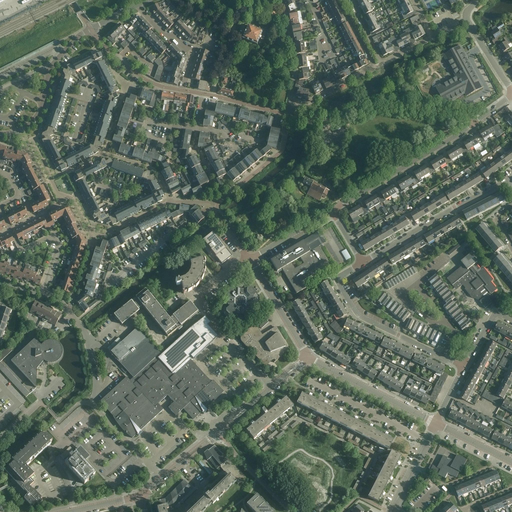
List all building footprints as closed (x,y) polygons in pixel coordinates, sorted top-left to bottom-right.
[(367,1),(359,5),(360,7),(360,6),(362,10),(371,5),(370,3),(368,4),(367,1)] [(334,2),(328,6),(330,12),(337,8),(334,2)] [(407,2),(398,7),(399,9),(401,8),(402,11),(410,7),(410,5),(409,5),(407,2)] [(295,3),(286,7),(288,12),(300,7),(299,5),(296,6),(295,3)] [(154,14),(153,15),(160,8),(158,4),(151,7),(152,10),(151,11),(152,13),(153,12),(154,14)] [(371,5),(362,10),(364,13),(363,13),(364,15),(366,14),(372,11),(371,8),(372,7),(371,5)] [(410,7),(402,11),(404,14),(401,15),(404,20),(412,16),(410,13),(412,12),(411,9),(411,8),(410,7)] [(160,8),(153,15),(154,16),(155,16),(158,18),(166,10),(164,8),(162,10),(160,8)] [(337,8),(330,12),(333,17),(340,14),(337,8)] [(166,10),(158,18),(160,20),(159,21),(160,22),(167,16),(165,13),(167,11),(166,10)] [(291,26),(299,24),(297,19),(298,19),(296,12),(288,14),(290,20),(291,26)] [(340,14),(333,17),(338,26),(345,23),(343,20),(344,20),(340,14)] [(365,20),(367,23),(376,18),(375,16),(373,17),(372,14),(366,17),(365,17),(364,18),(365,20)] [(132,25),(134,23),(139,19),(135,15),(129,22),(132,25)] [(167,16),(160,22),(161,24),(162,23),(165,25),(173,17),(172,16),(169,18),(167,16)] [(134,23),(138,27),(144,21),(141,17),(139,19),(134,23)] [(173,17),(165,25),(167,28),(166,29),(167,30),(174,23),(172,21),(175,19),(173,17)] [(376,18),(367,23),(368,26),(369,28),(377,24),(375,21),(377,20),(376,18)] [(175,27),(177,30),(186,22),(184,20),(182,22),(180,20),(173,27),(174,28),(175,27)] [(188,20),(186,22),(177,30),(179,32),(178,33),(180,34),(187,28),(185,25),(189,21),(188,20)] [(144,21),(138,27),(141,31),(148,24),(144,21)] [(502,22),(496,26),(492,29),(494,32),(491,33),(495,39),(492,41),(494,45),(501,41),(499,37),(502,35),(498,29),(504,26),(502,22)] [(338,27),(341,32),(349,28),(347,23),(338,27)] [(119,24),(115,28),(122,34),(125,31),(119,24)] [(148,24),(141,31),(145,34),(150,30),(152,28),(148,24)] [(377,24),(369,28),(370,29),(369,30),(371,33),(374,32),(375,34),(383,30),(381,25),(378,27),(377,24)] [(187,28),(180,34),(181,36),(182,35),(184,38),(190,31),(191,31),(192,29),(194,26),(193,25),(191,27),(191,28),(189,26),(187,28)] [(242,38),(244,39),(257,44),(262,31),(260,31),(260,30),(257,29),(248,25),(242,38)] [(420,26),(414,29),(419,38),(424,35),(420,26)] [(115,28),(112,31),(118,38),(122,34),(115,28)] [(349,28),(341,32),(343,37),(351,32),(349,28)] [(408,28),(405,30),(410,38),(412,37),(414,40),(419,38),(414,29),(410,31),(408,28)] [(145,34),(143,36),(147,40),(153,34),(150,30),(145,34)] [(404,35),(399,37),(404,45),(408,43),(407,40),(410,38),(405,30),(402,32),(404,35)] [(108,35),(109,36),(114,41),(118,38),(112,31),(108,35)] [(190,31),(184,38),(186,39),(185,40),(186,41),(187,40),(187,41),(191,42),(194,33),(192,33),(191,31),(190,31)] [(300,31),(293,32),(294,39),(295,42),(302,40),(301,37),(302,37),(300,31)] [(199,35),(196,43),(198,44),(198,43),(201,44),(205,32),(203,32),(202,35),(199,34),(198,35),(199,35)] [(351,32),(343,37),(345,41),(354,37),(351,32)] [(153,34),(147,40),(150,43),(157,37),(153,34)] [(109,36),(105,40),(112,47),(116,43),(114,41),(109,36)] [(393,36),(390,38),(394,46),(397,45),(399,48),(404,45),(399,37),(395,39),(393,36)] [(157,37),(150,43),(154,47),(161,41),(157,37)] [(354,37),(345,41),(348,46),(356,41),(354,37)] [(507,50),(510,48),(511,46),(511,45),(507,37),(504,39),(505,42),(499,46),(501,49),(498,51),(502,57),(508,53),(507,50)] [(389,42),(384,45),(388,53),(389,53),(388,53),(393,50),(392,48),(394,46),(390,38),(387,39),(389,42)] [(161,41),(154,47),(157,51),(164,45),(161,41)] [(356,41),(348,46),(350,50),(358,46),(356,41)] [(172,44),(168,48),(164,52),(168,56),(170,54),(176,48),(172,44)] [(164,52),(168,48),(164,45),(157,51),(161,55),(164,52)] [(388,53),(384,45),(379,47),(383,56),(388,53)] [(358,46),(350,50),(352,55),(356,53),(361,51),(358,46)] [(442,83),(436,86),(437,88),(436,88),(440,95),(445,104),(452,99),(465,93),(467,96),(476,91),(479,89),(482,87),(460,46),(444,55),(445,55),(443,56),(446,61),(448,60),(457,77),(442,85),(442,83)] [(170,54),(168,56),(169,57),(171,55),(174,58),(176,56),(176,55),(180,52),(176,48),(170,54)] [(88,55),(92,63),(96,65),(104,61),(102,58),(104,57),(101,53),(98,54),(97,55),(96,55),(97,54),(95,50),(90,53),(91,54),(88,55)] [(356,53),(360,62),(361,62),(366,60),(361,51),(356,53)] [(176,55),(176,56),(180,59),(179,64),(183,65),(186,58),(180,52),(176,55)] [(297,57),(298,63),(306,62),(305,56),(307,56),(307,53),(305,53),(300,54),(300,57),(297,57)] [(511,66),(511,53),(502,58),(504,62),(508,59),(511,66)] [(198,56),(197,59),(209,63),(212,64),(213,62),(206,60),(207,57),(198,54),(197,56),(198,56)] [(360,62),(356,64),(359,69),(368,65),(366,60),(361,62),(360,62)] [(175,62),(173,68),(182,70),(183,65),(179,64),(175,62)] [(306,62),(298,63),(298,68),(302,68),(302,71),(309,70),(309,67),(307,67),(306,62)] [(98,68),(100,72),(108,68),(106,64),(98,68)] [(195,66),(194,69),(205,73),(206,71),(203,70),(204,67),(195,64),(194,65),(195,66)] [(356,64),(347,69),(349,74),(350,74),(359,69),(356,64)] [(346,66),(341,69),(345,77),(350,75),(350,74),(349,74),(347,69),(346,66)] [(100,72),(102,76),(110,72),(108,68),(100,72)] [(62,74),(73,78),(76,71),(68,69),(67,70),(64,69),(62,74)] [(341,69),(336,71),(341,79),(345,77),(341,69)] [(309,70),(302,71),(303,74),(298,75),(299,80),(307,79),(307,74),(310,73),(309,70)] [(336,71),(332,73),(336,82),(341,79),(336,71)] [(329,78),(327,79),(331,87),(336,84),(329,72),(327,73),(329,78)] [(201,76),(191,73),(191,75),(192,75),(191,79),(198,81),(202,82),(203,80),(200,79),(201,76)] [(104,80),(106,84),(114,80),(112,76),(104,80)] [(178,81),(170,78),(168,83),(177,86),(178,81)] [(70,87),(72,83),(69,82),(60,79),(59,84),(70,87)] [(321,80),(318,81),(321,88),(324,86),(326,89),(331,87),(327,79),(322,82),(321,80)] [(198,81),(197,86),(195,86),(194,89),(202,90),(203,82),(202,82),(198,81)] [(313,84),(314,86),(311,87),(315,95),(320,92),(319,89),(321,88),(318,81),(313,84)] [(70,87),(59,84),(58,86),(58,87),(60,88),(59,91),(64,92),(65,90),(69,91),(70,87)] [(117,94),(116,92),(119,90),(116,85),(108,88),(110,92),(107,93),(108,96),(115,93),(116,94),(117,94)] [(296,97),(302,98),(303,89),(300,89),(301,87),(295,86),(294,93),(297,93),(296,97)] [(219,88),(217,93),(233,97),(234,92),(219,88)] [(303,89),(302,98),(302,99),(302,100),(304,100),(305,99),(307,99),(308,96),(311,96),(312,89),(306,88),(306,90),(303,89)] [(64,92),(59,91),(58,93),(57,93),(56,93),(55,96),(66,100),(67,96),(63,95),(64,92)] [(165,111),(166,105),(168,92),(162,91),(161,96),(158,96),(157,104),(160,104),(160,102),(161,100),(164,100),(162,111),(165,111)] [(149,92),(146,101),(150,102),(149,106),(153,107),(155,100),(156,95),(154,94),(154,93),(149,92)] [(65,104),(66,100),(55,96),(53,100),(65,104)] [(185,107),(185,111),(187,111),(187,107),(188,107),(189,104),(192,105),(192,107),(195,108),(196,102),(193,101),(194,97),(188,96),(186,104),(185,107)] [(65,104),(53,100),(52,105),(63,109),(65,104)] [(103,105),(114,109),(116,105),(108,102),(104,101),(103,105)] [(121,108),(119,115),(121,115),(120,118),(129,121),(132,110),(123,107),(123,109),(121,108)] [(49,113),(60,117),(62,113),(50,109),(49,113)] [(241,109),(241,110),(238,119),(247,121),(249,112),(247,112),(247,110),(241,109)] [(100,114),(111,118),(112,117),(112,115),(112,114),(109,113),(109,112),(102,110),(100,114)] [(49,113),(48,116),(48,118),(59,121),(60,117),(49,113)] [(111,118),(100,114),(99,118),(110,122),(111,118)] [(268,117),(266,126),(271,128),(271,126),(274,127),(274,124),(272,124),(273,119),(268,117)] [(110,122),(99,118),(97,123),(109,126),(110,122)] [(46,122),(45,126),(53,129),(56,130),(58,126),(46,122)] [(97,123),(96,127),(107,131),(109,126),(97,123)] [(491,125),(485,129),(489,136),(492,134),(493,136),(494,135),(496,138),(500,136),(498,132),(495,126),(492,128),(491,125)] [(497,125),(495,126),(498,132),(500,136),(504,132),(502,129),(501,130),(497,125)] [(94,131),(106,135),(107,131),(96,127),(94,131)] [(482,136),(479,138),(482,143),(485,141),(484,140),(487,138),(486,137),(489,136),(485,129),(479,132),(482,136)] [(43,130),(41,136),(44,137),(45,139),(52,135),(52,133),(43,130)] [(93,135),(96,137),(104,139),(106,135),(94,131),(93,135)] [(52,135),(45,139),(42,140),(44,145),(52,141),(51,139),(54,137),(52,135)] [(475,137),(469,140),(473,147),(479,144),(479,145),(482,143),(479,138),(476,139),(475,137)] [(465,146),(463,147),(467,155),(471,152),(470,149),(473,147),(469,140),(464,143),(465,146)] [(54,145),(52,141),(44,145),(46,149),(54,145)] [(203,143),(198,142),(197,147),(202,148),(205,153),(213,148),(211,144),(207,146),(206,144),(203,143)] [(257,150),(253,153),(259,160),(270,151),(271,148),(276,149),(277,144),(267,142),(266,147),(259,153),(257,150)] [(118,153),(123,155),(126,146),(121,144),(118,153)] [(48,154),(56,150),(54,145),(46,149),(48,154)] [(98,148),(90,145),(89,147),(93,155),(98,152),(97,150),(98,148)] [(79,152),(81,157),(83,156),(85,159),(89,157),(85,149),(84,146),(79,149),(80,151),(79,152)] [(126,146),(123,155),(128,156),(131,147),(126,146)] [(131,147),(128,156),(132,158),(132,159),(133,159),(136,149),(131,147)] [(458,147),(453,150),(457,157),(462,154),(463,155),(466,153),(467,155),(463,147),(460,149),(458,147)] [(213,148),(205,153),(207,157),(215,153),(213,148)] [(136,149),(133,159),(138,161),(138,160),(141,160),(144,151),(142,151),(136,149)] [(4,156),(3,156),(2,158),(9,160),(11,152),(6,150),(5,150),(4,156)] [(58,154),(56,150),(48,154),(51,158),(58,154)] [(77,153),(76,150),(71,152),(77,163),(81,161),(79,158),(81,157),(79,152),(77,153)] [(183,163),(184,160),(187,160),(191,158),(190,156),(187,156),(188,151),(183,150),(182,159),(179,159),(177,159),(176,162),(179,163),(179,162),(183,163)] [(449,156),(446,157),(449,163),(452,161),(451,160),(457,157),(453,150),(447,153),(449,156)] [(11,152),(9,160),(15,162),(16,160),(17,154),(11,152)] [(16,160),(21,162),(23,167),(29,164),(31,163),(27,155),(18,152),(17,154),(16,160)] [(71,152),(67,155),(69,158),(69,157),(73,165),(77,163),(71,152)] [(154,153),(153,155),(152,160),(160,163),(164,158),(156,156),(157,154),(154,153)] [(215,153),(207,157),(209,161),(218,157),(215,153)] [(253,153),(249,156),(255,163),(259,160),(253,153)] [(507,153),(502,157),(507,164),(511,160),(507,153)] [(58,154),(51,158),(53,162),(61,158),(60,158),(58,154)] [(187,160),(190,167),(191,169),(199,164),(198,162),(200,162),(197,156),(195,156),(191,158),(187,160)] [(249,156),(245,159),(251,166),(255,163),(249,156)] [(442,156),(436,160),(441,167),(446,164),(447,165),(449,163),(446,157),(443,159),(442,156)] [(218,157),(209,161),(211,166),(220,161),(218,157)] [(502,157),(497,161),(502,167),(507,164),(502,157)] [(65,159),(61,158),(53,162),(54,165),(53,166),(55,170),(60,168),(62,172),(66,170),(66,169),(69,167),(65,159)] [(106,162),(104,158),(99,161),(103,168),(105,167),(107,170),(109,169),(106,162)] [(170,168),(164,158),(160,163),(165,171),(170,168)] [(245,159),(242,162),(248,169),(251,166),(245,159)] [(432,166),(430,167),(433,174),(436,172),(435,170),(441,167),(436,160),(430,163),(432,166)] [(99,161),(95,163),(99,171),(103,168),(99,161)] [(224,170),(220,161),(211,166),(213,168),(211,169),(214,174),(215,174),(224,170)] [(497,161),(492,164),(497,171),(502,167),(497,161)] [(242,162),(238,165),(244,172),(248,169),(242,162)] [(94,173),(99,171),(95,163),(90,165),(91,168),(90,169),(92,174),(94,173)] [(23,167),(22,168),(25,174),(32,170),(29,164),(23,167)] [(191,169),(193,173),(202,169),(199,164),(191,169)] [(492,164),(486,168),(491,175),(497,171),(492,164)] [(238,165),(234,168),(240,175),(244,172),(238,165)] [(425,166),(420,170),(424,177),(429,173),(430,175),(433,173),(433,174),(430,167),(427,169),(425,166)] [(92,174),(90,169),(88,170),(87,167),(82,169),(86,177),(91,175),(90,175),(92,174)] [(174,177),(173,175),(170,168),(165,171),(161,173),(160,174),(163,180),(164,179),(165,181),(168,180),(170,179),(174,177)] [(234,168),(230,171),(236,178),(240,175),(234,168)] [(486,179),(491,175),(486,168),(481,172),(480,170),(477,172),(478,174),(479,173),(481,177),(484,176),(486,179)] [(82,169),(79,171),(79,170),(74,172),(76,176),(72,178),(74,183),(75,182),(77,185),(85,181),(86,177),(82,169)] [(202,169),(193,173),(195,178),(204,173),(202,169)] [(32,170),(25,174),(27,179),(35,176),(32,170)] [(144,170),(141,178),(144,179),(143,182),(146,183),(149,175),(150,172),(144,170)] [(215,174),(218,179),(226,174),(224,170),(215,174)] [(415,176),(413,177),(417,184),(423,181),(422,179),(425,178),(424,177),(420,170),(414,173),(415,176)] [(236,178),(230,171),(226,174),(232,182),(236,178)] [(477,184),(473,177),(469,171),(466,172),(470,178),(470,177),(470,178),(467,180),(472,187),(477,184)] [(204,173),(195,178),(198,182),(206,178),(204,173)] [(483,181),(481,177),(479,173),(478,174),(473,177),(477,184),(483,181)] [(149,175),(146,183),(148,184),(155,180),(153,175),(151,176),(149,175)] [(35,176),(27,179),(30,185),(38,181),(35,176)] [(409,176),(403,180),(408,187),(408,188),(411,186),(412,187),(417,184),(413,177),(410,179),(409,176)] [(174,177),(170,179),(168,180),(165,181),(167,186),(176,182),(174,177)] [(206,178),(198,182),(200,186),(208,182),(206,178)] [(325,198),(329,190),(305,178),(304,179),(304,178),(303,179),(304,180),(302,183),(310,187),(306,194),(319,201),(321,196),(325,198)] [(157,184),(155,180),(148,184),(150,188),(157,184)] [(407,186),(403,180),(398,183),(399,185),(396,187),(400,192),(400,193),(405,190),(408,188),(408,187),(407,186)] [(467,180),(462,183),(466,191),(472,187),(467,180)] [(38,181),(30,185),(33,191),(35,190),(35,189),(40,187),(38,181)] [(77,185),(79,189),(87,185),(85,181),(77,185)] [(176,182),(167,186),(170,190),(178,186),(176,182)] [(462,183),(456,187),(461,194),(466,191),(462,183)] [(160,188),(157,184),(150,188),(152,192),(160,188)] [(40,200),(46,202),(50,200),(43,185),(40,187),(35,189),(35,190),(40,200)] [(170,190),(172,195),(180,190),(178,186),(170,190)] [(392,186),(387,189),(391,196),(396,193),(397,194),(400,192),(396,187),(394,189),(392,186)] [(456,187),(451,190),(455,197),(461,194),(456,187)] [(154,204),(162,200),(160,197),(163,196),(160,188),(152,192),(150,196),(154,204)] [(383,195),(380,197),(383,202),(386,201),(385,200),(391,196),(387,189),(381,193),(383,195)] [(455,197),(451,190),(445,193),(450,201),(455,197)] [(467,220),(505,200),(501,192),(463,212),(463,213),(464,214),(467,220)] [(444,194),(438,198),(442,205),(448,202),(444,194)] [(151,206),(147,198),(145,195),(141,198),(146,208),(151,206)] [(376,196),(370,199),(374,206),(380,203),(381,204),(383,202),(380,197),(377,199),(376,196)] [(141,207),(143,210),(146,208),(141,198),(137,200),(141,207)] [(438,198),(433,201),(437,208),(442,205),(438,198)] [(366,205),(363,207),(367,212),(369,211),(369,210),(374,206),(370,199),(365,203),(366,205)] [(30,205),(31,208),(34,213),(48,205),(46,202),(40,200),(31,204),(30,201),(28,202),(30,205)] [(136,200),(133,202),(138,212),(141,211),(140,207),(141,207),(137,200),(136,200)] [(433,201),(427,204),(431,212),(437,208),(433,201)] [(134,214),(138,212),(133,202),(129,204),(134,214)] [(125,206),(130,216),(134,214),(129,204),(125,206)] [(427,204),(422,208),(426,215),(431,212),(427,204)] [(21,209),(18,211),(22,218),(28,215),(26,211),(25,211),(24,208),(22,205),(20,206),(21,209)] [(91,214),(99,210),(97,205),(89,209),(91,214)] [(125,206),(121,208),(126,218),(130,216),(125,206)] [(195,206),(191,210),(188,213),(191,217),(199,210),(195,206)] [(359,206),(354,209),(358,216),(361,214),(362,217),(368,214),(367,212),(363,207),(361,208),(359,206)] [(51,218),(52,221),(52,222),(53,222),(63,216),(65,210),(63,207),(55,211),(53,212),(49,214),(51,218)] [(122,221),(126,218),(121,208),(117,210),(118,213),(122,221)] [(422,208),(416,211),(420,218),(426,215),(422,208)] [(13,209),(11,211),(16,221),(22,218),(18,211),(15,212),(13,209)] [(65,220),(68,226),(68,227),(74,224),(76,223),(69,209),(65,210),(63,216),(65,220)] [(167,220),(171,218),(170,215),(167,209),(163,211),(167,220)] [(358,216),(354,209),(348,213),(352,220),(358,216)] [(94,219),(98,217),(105,214),(103,211),(101,213),(99,210),(91,214),(94,219)] [(193,218),(194,220),(198,224),(205,218),(200,212),(199,210),(191,217),(193,218)] [(9,212),(10,215),(7,217),(11,224),(16,221),(11,211),(9,212)] [(159,213),(163,222),(167,220),(163,211),(159,213)] [(170,215),(171,218),(172,220),(183,215),(183,212),(179,211),(170,215)] [(415,222),(420,218),(416,211),(410,214),(409,213),(407,214),(410,220),(413,218),(415,222)] [(107,215),(111,221),(113,225),(118,223),(114,215),(111,216),(110,213),(107,215)] [(118,223),(122,221),(118,213),(114,215),(118,223)] [(159,213),(155,215),(154,215),(159,224),(163,222),(159,213)] [(103,224),(105,215),(105,214),(98,217),(99,219),(98,219),(97,222),(103,224)] [(404,228),(409,225),(407,221),(410,220),(407,214),(404,216),(405,218),(399,221),(404,228)] [(150,218),(154,226),(159,224),(154,215),(150,218)] [(457,216),(451,220),(456,227),(462,224),(457,216)] [(48,228),(46,224),(45,221),(43,217),(37,220),(41,227),(44,226),(45,229),(48,228)] [(150,218),(147,219),(146,220),(150,228),(154,226),(150,218)] [(137,224),(141,233),(142,232),(150,228),(146,220),(145,220),(145,219),(139,222),(139,223),(138,224),(137,224)] [(37,220),(31,223),(37,233),(39,232),(38,229),(41,227),(37,220)] [(451,220),(446,223),(450,230),(456,227),(451,220)] [(399,221),(394,224),(398,232),(404,228),(399,221)] [(31,223),(26,226),(30,233),(33,232),(34,234),(37,233),(31,223)] [(446,223),(441,226),(445,234),(450,230),(446,223)] [(74,224),(68,227),(68,226),(66,227),(72,239),(74,238),(79,235),(74,224)] [(137,235),(141,233),(137,224),(132,227),(137,235)] [(394,224),(388,228),(393,235),(398,232),(394,224)] [(502,247),(483,224),(476,230),(495,253),(502,247)] [(26,226),(20,228),(25,239),(28,238),(26,235),(30,233),(26,226)] [(441,226),(435,230),(440,237),(445,234),(441,226)] [(132,237),(137,235),(132,227),(128,229),(132,237)] [(25,239),(20,228),(14,231),(18,239),(21,237),(23,240),(25,239)] [(388,228),(383,231),(387,238),(393,235),(388,228)] [(128,239),(132,237),(128,229),(124,231),(128,239)] [(435,230),(430,233),(434,240),(440,237),(435,230)] [(121,235),(124,241),(128,239),(124,231),(119,233),(121,235)] [(383,231),(377,234),(382,241),(387,238),(383,231)] [(207,236),(204,238),(205,238),(202,240),(215,255),(215,256),(220,262),(222,264),(223,262),(224,262),(230,257),(232,256),(226,249),(227,249),(223,245),(218,238),(213,232),(211,233),(210,233),(208,235),(207,236)] [(324,244),(325,243),(322,238),(321,239),(317,232),(303,241),(284,252),(277,256),(270,260),(277,271),(283,268),(285,270),(283,271),(296,293),(306,287),(302,281),(330,265),(325,256),(319,246),(323,243),(324,244)] [(428,244),(434,240),(430,233),(424,236),(426,240),(428,244)] [(10,234),(4,237),(9,247),(12,246),(10,243),(14,241),(10,234)] [(83,251),(86,242),(82,234),(79,235),(74,238),(77,243),(75,248),(83,251)] [(377,234),(372,237),(376,245),(382,241),(377,234)] [(121,235),(116,238),(121,246),(125,244),(124,241),(121,235)] [(4,237),(0,238),(0,239),(3,246),(5,245),(7,248),(9,247),(4,237)] [(372,237),(366,241),(371,248),(376,245),(372,237)] [(116,238),(112,240),(116,248),(121,246),(116,238)] [(428,244),(426,240),(423,241),(421,238),(416,241),(420,249),(426,245),(427,247),(429,245),(428,244)] [(105,251),(106,247),(108,247),(110,246),(108,242),(103,240),(100,249),(105,251)] [(112,251),(116,248),(112,240),(108,242),(110,246),(112,251)] [(371,248),(366,241),(361,244),(365,251),(371,248)] [(416,241),(410,245),(414,252),(420,249),(416,241)] [(410,245),(405,248),(409,255),(414,252),(410,245)] [(73,253),(73,254),(81,257),(83,251),(75,248),(73,253)] [(102,259),(103,256),(105,251),(100,249),(96,248),(94,248),(92,254),(94,254),(93,256),(93,257),(102,260),(102,259)] [(405,248),(399,251),(404,258),(409,255),(405,248)] [(351,258),(346,249),(341,252),(346,260),(351,258)] [(399,251),(394,254),(398,262),(404,258),(399,251)] [(73,254),(71,260),(79,263),(81,257),(73,254)] [(398,262),(394,254),(392,255),(388,258),(390,261),(388,263),(390,267),(391,268),(394,267),(393,265),(398,262)] [(493,280),(483,268),(481,270),(475,263),(477,262),(471,254),(461,261),(464,265),(447,279),(454,287),(456,286),(458,289),(463,285),(466,288),(465,289),(472,298),(478,300),(485,309),(492,303),(488,298),(492,295),(491,294),(497,289),(491,282),(493,280)] [(511,269),(500,255),(493,261),(511,282),(511,269)] [(390,267),(388,263),(385,259),(380,263),(385,270),(390,267)] [(71,260),(69,266),(77,269),(79,263),(71,260)] [(188,288),(189,289),(191,288),(194,286),(197,283),(199,279),(201,276),(202,272),(203,268),(202,263),(202,260),(191,264),(192,267),(191,272),(189,276),(185,279),(181,281),(180,280),(178,280),(175,281),(176,285),(180,285),(179,285),(182,284),(183,290),(188,288)] [(7,262),(3,273),(9,275),(12,267),(8,266),(9,263),(7,262)] [(380,263),(375,267),(379,274),(385,270),(380,263)] [(12,267),(9,275),(15,277),(19,266),(16,265),(15,268),(12,267)] [(23,271),(24,271),(22,277),(33,281),(34,281),(36,275),(37,273),(33,272),(33,271),(28,269),(29,266),(26,265),(23,271)] [(19,266),(15,277),(21,279),(22,277),(24,271),(23,271),(20,270),(21,267),(19,266)] [(65,269),(64,271),(75,275),(77,269),(69,266),(68,270),(65,269)] [(375,267),(369,270),(374,277),(379,274),(375,267)] [(369,270),(364,274),(369,281),(374,277),(369,270)] [(75,275),(64,271),(63,274),(66,275),(65,278),(73,281),(75,275)] [(364,274),(359,277),(363,284),(369,281),(364,274)] [(34,281),(33,281),(33,283),(39,285),(42,277),(36,275),(34,281)] [(427,281),(431,285),(439,279),(436,275),(427,281)] [(363,284),(359,277),(353,281),(358,288),(363,284)] [(61,281),(60,283),(71,287),(73,281),(65,278),(64,282),(61,281)] [(439,279),(431,285),(434,289),(442,282),(439,279)] [(320,285),(323,290),(330,286),(327,281),(320,285)] [(442,282),(434,289),(437,293),(445,286),(442,282)] [(71,287),(60,283),(59,286),(62,287),(61,290),(69,293),(71,287)] [(227,298),(227,301),(234,301),(234,298),(237,295),(240,295),(241,288),(237,288),(234,285),(231,288),(228,288),(228,291),(224,294),(227,298)] [(253,295),(257,292),(250,285),(247,289),(244,288),(243,295),(247,298),(253,299),(253,295)] [(330,286),(323,290),(326,296),(333,292),(330,286)] [(445,286),(437,293),(440,297),(448,290),(445,286)] [(138,309),(142,305),(167,336),(177,328),(180,325),(198,311),(190,301),(172,315),(173,316),(169,319),(145,289),(135,297),(136,297),(131,301),(131,300),(114,314),(122,324),(139,310),(138,309)] [(448,290),(440,297),(443,301),(451,294),(448,290)] [(333,292),(326,296),(330,302),(337,297),(333,292)] [(376,301),(380,304),(387,296),(383,292),(376,301)] [(451,294),(443,301),(446,304),(446,305),(451,300),(451,301),(455,298),(451,294)] [(88,297),(83,295),(76,301),(79,305),(83,302),(87,298),(88,297)] [(387,296),(380,304),(384,307),(390,299),(387,296)] [(337,297),(330,302),(333,307),(340,303),(337,297)] [(390,299),(384,307),(388,310),(394,302),(390,299)] [(291,304),(294,310),(301,305),(298,300),(291,304)] [(446,305),(446,304),(443,307),(446,311),(455,304),(451,301),(451,300),(446,305)] [(35,301),(29,312),(34,314),(34,313),(38,315),(38,316),(42,318),(42,319),(41,319),(41,320),(42,320),(42,321),(42,322),(43,322),(44,322),(45,322),(46,322),(46,321),(47,321),(51,323),(55,325),(58,320),(61,314),(56,312),(56,313),(52,311),(52,310),(48,307),(47,308),(43,306),(44,305),(35,301)] [(234,301),(227,301),(227,304),(224,307),(221,307),(220,314),(224,314),(224,315),(226,317),(227,317),(227,320),(233,320),(233,317),(236,314),(240,314),(240,308),(237,307),(234,304),(234,301)] [(240,308),(240,314),(243,314),(246,318),(249,314),(252,315),(253,311),(256,308),(253,305),(253,302),(247,301),(246,305),(243,308),(240,308)] [(79,305),(85,312),(89,309),(83,302),(79,305)] [(394,302),(388,310),(392,313),(398,305),(394,302)] [(340,303),(333,307),(336,313),(343,309),(340,303)] [(455,304),(446,311),(449,315),(458,308),(455,304)] [(301,305),(294,310),(298,315),(304,311),(301,305)] [(398,305),(392,313),(396,316),(402,308),(398,305)] [(1,307),(0,310),(0,314),(7,317),(8,317),(10,314),(8,313),(10,310),(11,310),(1,307)] [(402,308),(396,316),(399,319),(406,311),(402,308)] [(458,308),(449,315),(453,319),(461,312),(458,308)] [(343,309),(336,313),(340,318),(347,314),(345,311),(343,309)] [(304,311),(298,315),(301,321),(308,317),(304,311)] [(406,311),(399,319),(403,322),(410,314),(406,311)] [(461,312),(453,319),(456,322),(464,316),(461,312)] [(30,326),(32,324),(26,318),(28,314),(25,313),(23,318),(30,326)] [(161,354),(157,358),(173,375),(173,376),(190,360),(192,358),(193,359),(195,358),(209,345),(213,341),(212,339),(215,337),(217,335),(207,325),(210,322),(204,316),(190,328),(172,344),(169,347),(161,354)] [(464,316),(456,322),(459,326),(467,320),(464,316)] [(308,317),(301,321),(304,326),(311,322),(308,317)] [(349,329),(353,322),(352,322),(352,321),(350,320),(350,321),(347,319),(342,328),(345,330),(345,331),(347,332),(348,331),(349,329)] [(405,328),(410,331),(415,321),(410,319),(405,328)] [(467,320),(459,326),(462,330),(470,324),(467,320)] [(415,321),(410,331),(414,333),(419,323),(415,321)] [(311,322),(304,326),(308,332),(315,328),(311,322)] [(353,322),(349,329),(355,332),(359,325),(353,322)] [(419,323),(414,333),(419,335),(424,325),(419,323)] [(494,330),(500,333),(504,326),(498,323),(494,330)] [(283,340),(279,334),(278,331),(275,327),(261,336),(254,324),(242,335),(241,336),(241,337),(240,337),(240,338),(240,339),(240,340),(241,340),(241,341),(242,342),(248,349),(249,348),(265,365),(266,366),(270,362),(270,361),(271,360),(272,360),(274,359),(276,360),(276,361),(287,350),(288,350),(288,349),(288,348),(288,347),(288,346),(288,345),(285,341),(284,339),(283,340)] [(359,325),(355,332),(361,335),(365,328),(359,325)] [(424,325),(419,335),(423,337),(428,328),(424,325)] [(504,326),(500,333),(506,336),(510,329),(504,326)] [(127,377),(99,402),(102,405),(103,406),(104,405),(113,416),(112,416),(113,418),(114,419),(115,420),(115,421),(117,423),(118,425),(121,429),(123,431),(126,434),(128,436),(131,438),(132,438),(136,434),(137,433),(138,435),(139,434),(142,432),(141,430),(163,410),(158,404),(167,396),(173,402),(168,408),(176,415),(180,410),(181,410),(183,409),(193,419),(202,411),(203,413),(203,414),(205,412),(207,410),(205,408),(215,399),(216,399),(220,395),(224,392),(213,380),(211,382),(190,360),(173,376),(173,375),(157,358),(161,354),(136,328),(123,340),(122,341),(118,337),(107,349),(110,352),(122,365),(129,373),(133,378),(131,380),(130,381),(127,377)] [(315,328),(308,332),(311,337),(318,333),(315,328)] [(365,328),(361,335),(367,338),(370,331),(365,328)] [(428,328),(423,337),(428,339),(432,330),(428,328)] [(432,330),(428,339),(432,341),(437,332),(432,330)] [(370,331),(367,338),(373,341),(376,333),(370,331)] [(437,332),(432,341),(437,344),(442,334),(437,332)] [(318,333),(311,337),(314,343),(321,339),(318,333)] [(376,333),(373,341),(379,344),(382,336),(376,333)] [(44,343),(42,345),(42,346),(37,343),(38,336),(11,361),(36,388),(37,369),(40,365),(41,366),(44,363),(42,362),(44,360),(46,361),(49,362),(52,362),(54,362),(57,360),(59,358),(60,356),(61,354),(61,351),(61,350),(61,348),(59,345),(58,343),(55,342),(52,341),(50,341),(47,342),(44,343)] [(380,345),(386,348),(390,341),(384,338),(380,345)] [(325,353),(329,346),(322,341),(318,346),(320,348),(319,349),(325,353)] [(390,341),(386,348),(392,351),(396,344),(390,341)] [(490,341),(487,347),(494,350),(497,345),(490,341)] [(396,344),(392,351),(398,354),(401,347),(396,344)] [(329,346),(325,353),(330,356),(334,349),(329,346)] [(0,369),(26,397),(30,393),(0,362),(12,351),(8,347),(0,354),(0,369)] [(401,347),(398,354),(404,357),(407,349),(401,347)] [(487,347),(484,352),(491,356),(494,350),(487,347)] [(334,349),(330,356),(335,360),(340,353),(334,349)] [(407,349),(404,357),(410,360),(413,352),(407,349)] [(484,352),(480,358),(488,362),(491,356),(484,352)] [(340,353),(335,360),(341,363),(345,356),(340,353)] [(412,361),(418,364),(421,356),(415,353),(412,361)] [(346,367),(348,364),(351,365),(354,359),(352,358),(351,360),(345,356),(341,363),(344,365),(346,367)] [(421,356),(418,364),(423,366),(427,359),(421,356)] [(351,365),(356,369),(361,362),(355,358),(351,365)] [(480,358),(477,363),(484,367),(488,362),(480,358)] [(429,369),(433,362),(427,359),(423,366),(422,368),(424,369),(426,368),(429,369)] [(361,362),(356,369),(362,372),(366,366),(361,362)] [(433,362),(429,369),(435,372),(439,365),(433,362)] [(477,363),(474,369),(481,373),(484,367),(477,363)] [(439,365),(435,372),(441,375),(443,372),(445,368),(439,365)] [(366,366),(362,372),(367,376),(371,369),(366,366)] [(377,379),(381,372),(379,370),(377,373),(371,369),(367,376),(373,380),(374,377),(377,379)] [(474,369),(471,374),(478,378),(481,373),(474,369)] [(382,382),(387,375),(381,372),(377,379),(382,382)] [(471,374),(468,380),(475,384),(478,378),(471,374)] [(387,375),(382,382),(388,386),(392,379),(387,375)] [(511,381),(505,378),(502,383),(509,387),(511,382),(511,381)] [(392,379),(388,386),(393,389),(398,382),(392,379)] [(468,380),(465,386),(472,389),(475,384),(468,380)] [(398,382),(393,389),(399,393),(403,386),(398,382)] [(502,383),(499,389),(506,393),(509,387),(502,383)] [(403,393),(409,396),(412,388),(414,385),(412,384),(410,387),(407,385),(403,393)] [(465,386),(462,391),(469,395),(471,396),(475,391),(472,389),(465,386)] [(412,388),(409,396),(415,399),(418,391),(412,388)] [(506,393),(499,389),(496,395),(503,399),(506,393)] [(418,391),(415,399),(420,402),(424,394),(418,391)] [(469,395),(462,391),(459,397),(466,401),(469,395)] [(309,394),(308,396),(302,393),(296,403),(312,411),(317,401),(310,397),(312,395),(309,394)] [(424,394),(420,402),(426,405),(428,400),(430,398),(430,397),(424,394)] [(278,404),(272,408),(279,417),(289,409),(289,408),(292,405),(286,397),(280,402),(278,400),(276,402),(278,404)] [(502,407),(507,410),(511,403),(505,400),(502,407)] [(323,404),(317,401),(312,411),(327,418),(332,408),(326,405),(327,403),(325,401),(323,404)] [(259,419),(266,428),(279,417),(272,408),(267,413),(263,408),(261,410),(265,415),(259,419)] [(338,412),(332,408),(327,418),(342,426),(347,416),(341,413),(342,410),(340,409),(338,412)] [(449,417),(455,420),(458,413),(452,410),(449,417)] [(458,413),(455,420),(460,423),(464,416),(458,413)] [(355,417),(354,419),(347,416),(342,426),(357,434),(363,424),(356,421),(357,418),(355,417)] [(464,416),(460,423),(466,426),(470,419),(464,416)] [(252,426),(246,430),(253,439),(266,428),(259,419),(254,424),(252,422),(250,423),(252,426)] [(470,419),(466,426),(472,429),(475,422),(470,419)] [(475,422),(472,429),(477,432),(481,424),(475,422)] [(363,424),(357,434),(373,442),(378,432),(371,428),(373,426),(370,425),(369,427),(363,424)] [(481,424),(477,432),(483,435),(487,427),(481,424)] [(487,427),(483,435),(489,438),(493,430),(487,427)] [(11,459),(14,462),(12,463),(4,470),(24,491),(25,490),(28,494),(23,498),(32,507),(36,503),(38,505),(43,501),(41,499),(41,498),(33,489),(33,490),(29,486),(34,482),(30,478),(34,474),(26,466),(51,443),(50,442),(52,440),(46,434),(44,436),(41,432),(11,459)] [(384,435),(378,432),(373,442),(388,449),(393,439),(386,436),(388,434),(385,432),(384,435)] [(492,439),(498,442),(501,435),(495,432),(492,439)] [(501,435),(498,442),(503,445),(507,438),(501,435)] [(511,440),(507,438),(503,445),(509,448),(511,441),(511,440)] [(214,445),(208,451),(208,450),(203,453),(207,461),(209,459),(217,469),(220,466),(223,469),(222,469),(223,470),(223,469),(225,472),(225,473),(224,474),(227,472),(235,481),(238,484),(245,477),(214,445)] [(73,451),(72,449),(70,447),(60,456),(63,459),(73,451)] [(80,448),(72,455),(71,454),(69,457),(70,458),(64,463),(84,484),(95,474),(83,460),(87,456),(85,454),(85,453),(85,452),(85,451),(84,451),(83,451),(82,451),(80,448)] [(397,462),(401,456),(392,451),(390,455),(389,455),(383,466),(393,471),(396,465),(399,466),(400,464),(397,462)] [(461,471),(466,460),(458,456),(455,461),(444,455),(437,468),(433,466),(430,471),(445,478),(448,473),(456,477),(460,471),(461,471)] [(393,471),(383,466),(375,481),(385,486),(389,480),(391,481),(392,479),(390,478),(393,471)] [(497,471),(492,473),(495,482),(500,480),(497,471)] [(215,500),(235,481),(227,472),(224,474),(227,476),(228,477),(210,495),(205,490),(205,489),(204,490),(205,491),(196,500),(195,499),(199,504),(190,511),(200,511),(210,502),(212,504),(215,501),(215,500)] [(492,473),(487,475),(491,484),(495,482),(492,473)] [(487,475),(482,477),(486,485),(491,484),(487,475)] [(482,477),(478,478),(482,487),(486,485),(482,477)] [(478,478),(473,480),(477,489),(482,487),(478,478)] [(165,498),(165,499),(167,504),(157,507),(157,511),(174,511),(175,511),(176,511),(176,510),(174,511),(173,508),(174,507),(179,502),(192,488),(183,480),(170,494),(165,498)] [(473,480),(469,482),(472,491),(477,489),(473,480)] [(382,493),(385,486),(375,481),(367,497),(377,502),(381,495),(383,496),(384,494),(382,493)] [(469,482),(464,484),(468,493),(472,491),(469,482)] [(464,484),(459,486),(463,495),(468,493),(464,484)] [(463,495),(459,486),(455,488),(458,497),(463,495)] [(272,511),(256,495),(246,504),(253,511),(272,511)] [(505,496),(501,498),(504,507),(509,505),(505,496)] [(501,498),(496,500),(500,509),(504,507),(501,498)] [(496,500),(491,502),(495,511),(500,509),(496,500)] [(451,502),(447,506),(452,511),(454,511),(457,509),(451,502)] [(491,502),(487,504),(490,511),(492,511),(495,511),(491,502)]
